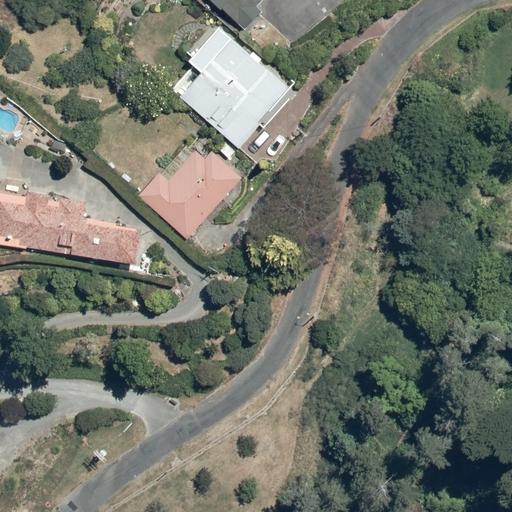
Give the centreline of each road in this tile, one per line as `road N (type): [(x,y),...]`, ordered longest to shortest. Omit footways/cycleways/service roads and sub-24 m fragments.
road 1 (residential): [(74,511),(243,389),(284,345),(375,78),(398,44),(451,0)]
road 2 (track): [(396,511),(439,401),(450,332),(465,303),(511,294)]
